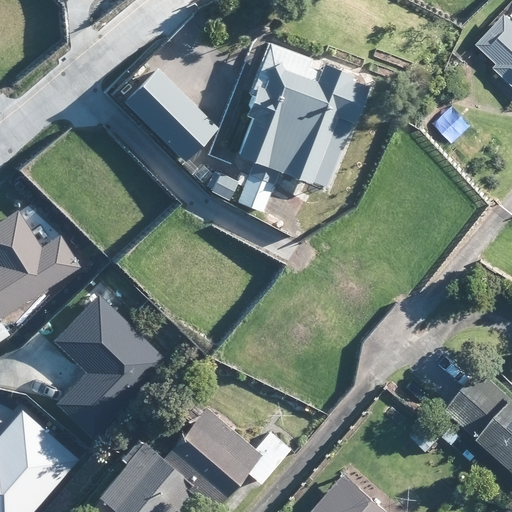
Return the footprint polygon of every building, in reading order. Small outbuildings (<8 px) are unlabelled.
[(511,19),(507,15),(478,45),(480,47),(499,65),(496,68),(498,69),(511,83),(511,19)] [(308,67),(311,59),(269,42),(245,104),(250,106),(246,116),(252,118),(238,156),(253,161),(248,175),(241,172),(236,184),(243,187),(238,202),(263,212),(272,189),(279,171),(302,181),(310,184),(336,116),(352,122),(367,85),(352,79),(353,76),(344,72),(346,67),(332,62),(331,67),(324,65),(321,72),(308,67)] [(218,130),(156,71),(125,103),(187,163),(218,130)] [(44,251),(20,214),(0,226),(0,321),(80,270),(61,240),(44,251)] [(169,358),(102,296),(55,347),(86,377),(59,406),(93,438),(169,358)] [(511,392),(481,365),(452,399),(446,406),(511,462),(511,392)] [(253,445),(251,443),(203,402),(159,453),(188,477),(184,482),(193,490),(212,506),(245,467),(249,470),(253,473),(258,477),(260,479),(288,446),(274,434),(267,428),(253,445)] [(436,437),(421,423),(411,434),(426,448),(436,437)] [(188,477),(159,453),(142,438),(140,440),(125,458),(97,490),(100,493),(87,509),(90,511),(175,511),(181,505),(190,494),(193,490),(184,482),(188,477)] [(396,511),(345,469),(309,511),(396,511)]
